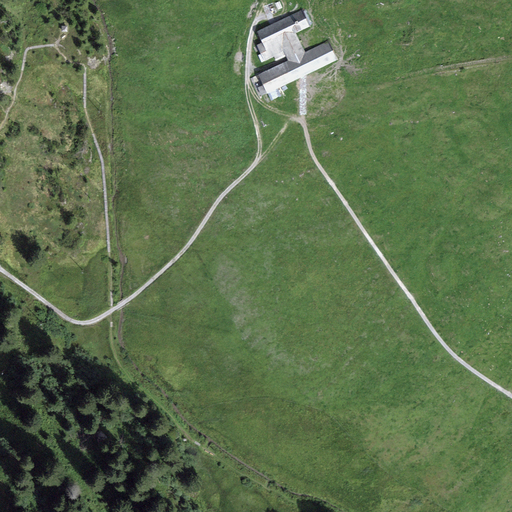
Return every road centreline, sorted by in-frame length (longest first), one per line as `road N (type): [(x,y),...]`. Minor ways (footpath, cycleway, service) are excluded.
road 1 (track): [(511,396),(439,340),(312,157),(303,120),(291,117),(258,160)]
road 2 (track): [(0,268),(66,319),(101,317),(181,253),(258,160)]
road 3 (track): [(258,160),(246,68),(262,3)]
